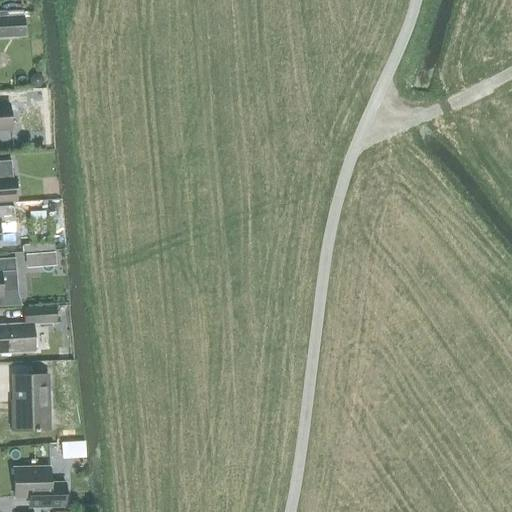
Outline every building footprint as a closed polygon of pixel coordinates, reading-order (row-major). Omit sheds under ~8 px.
[(4,12),(4,19),(0,18),(0,36),(24,35),(23,17),(22,10),(4,12)] [(29,79),(29,84),(34,87),(39,87),(45,83),(44,79),(38,74),(32,74),(29,79)] [(47,108),(46,89),(32,91),(33,109),(47,108)] [(0,131),(11,130),(9,104),(0,104),(0,131)] [(54,150),(53,138),(40,140),(41,151),(54,150)] [(0,202),(16,201),(14,177),(0,178),(0,202)] [(0,228),(8,228),(7,208),(0,208),(0,228)] [(25,254),(26,268),(40,267),(39,253),(25,254)] [(44,254),(46,272),(59,270),(58,253),(44,254)] [(0,306),(21,305),(16,291),(14,259),(0,259),(0,306)] [(0,325),(0,352),(34,351),(32,324),(56,323),(54,307),(23,309),(24,325),(0,325)] [(11,412),(12,430),(48,429),(47,375),(13,376),(14,412),(11,412)] [(65,507),(64,491),(64,483),(49,483),(48,467),(13,468),(14,497),(42,497),(42,507),(65,507)]
